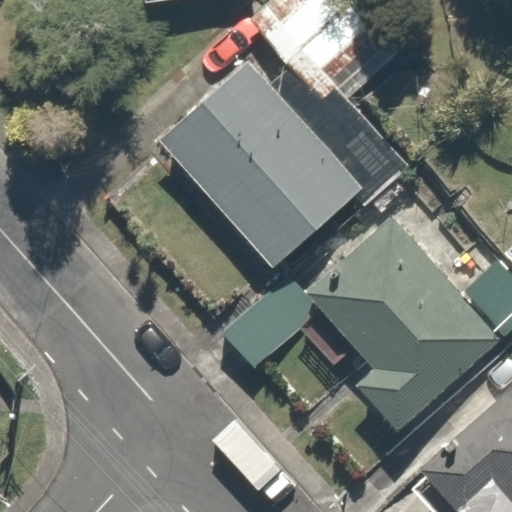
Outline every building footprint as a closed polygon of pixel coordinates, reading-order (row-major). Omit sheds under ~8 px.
[(230,0),(133,0),(137,22),(232,9),(230,0)] [(310,0),(276,0),(232,38),(305,124),(370,69),(310,0)] [(230,82),(134,170),(245,291),(341,203),(230,82)] [(474,366),(378,244),(292,311),(354,390),(329,409),(363,452),(474,366)] [(511,251),(501,261),(494,252),(463,279),(504,326),(511,319),(511,251)] [(511,511),(511,404),(395,501),(404,511),(511,511)]
